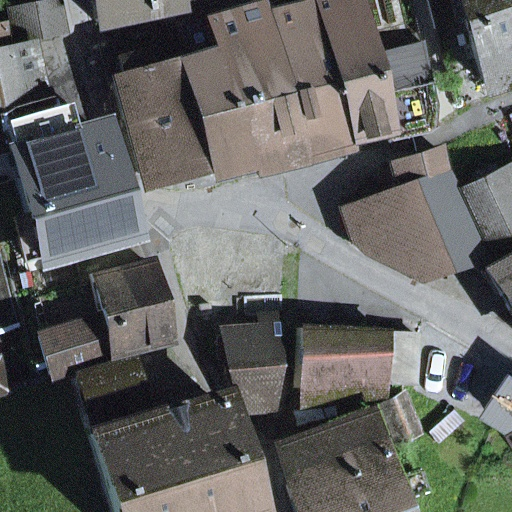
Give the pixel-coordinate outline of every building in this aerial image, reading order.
[(175,8),(174,1),(173,0),(91,0),(95,23),(175,8)] [(342,142),(386,134),(371,57),(353,0),(331,0),(306,6),(259,18),(296,147),(299,150),(342,142)] [(464,23),(482,86),(511,75),(511,32),(501,0),(433,0),(428,2),(436,31),(464,23)] [(511,0),(501,0),(511,32),(511,0)] [(11,11),(17,39),(59,31),(53,1),(11,11)] [(226,135),(234,164),(296,147),(259,18),(256,4),(200,18),(181,26),(192,58),(197,57),(200,61),(229,102),(237,132),(226,135)] [(0,68),(25,63),(20,43),(4,48),(0,33),(0,68)] [(424,43),(371,57),(386,134),(426,125),(427,130),(431,128),(433,108),(424,43)] [(200,61),(197,57),(192,58),(193,61),(181,66),(179,62),(152,69),(146,51),(116,60),(121,80),(110,84),(139,185),(163,178),(165,182),(234,164),(226,135),(237,132),(229,102),(200,61)] [(0,183),(14,178),(14,176),(13,172),(1,123),(42,113),(41,108),(37,84),(31,86),(25,63),(0,68),(0,183)] [(1,123),(13,172),(48,161),(60,157),(53,138),(71,132),(62,102),(41,108),(42,113),(1,123)] [(78,249),(123,237),(92,125),(71,132),(53,138),(60,157),(48,161),(60,203),(65,201),(78,249)] [(437,150),(390,166),(398,191),(446,173),(437,150)] [(48,161),(13,172),(14,176),(14,178),(40,258),(78,249),(65,201),(60,203),(48,161)] [(511,169),(460,196),(486,250),(511,234),(511,169)] [(428,235),(422,220),(460,205),(446,173),(398,191),(341,212),(352,244),(363,254),(380,263),(376,254),(428,235)] [(428,235),(441,269),(480,255),(460,205),(422,220),(428,235)] [(380,263),(411,280),(441,269),(428,235),(376,254),(380,263)] [(0,332),(21,325),(0,239),(0,332)] [(178,249),(191,300),(219,297),(205,245),(178,249)] [(511,254),(485,270),(511,313),(511,254)] [(100,320),(110,357),(165,343),(145,262),(89,276),(100,320)] [(110,357),(100,320),(34,338),(44,376),(66,370),(67,373),(111,361),(110,357)] [(228,334),(225,376),(275,369),(279,329),(228,334)] [(296,329),(292,389),(379,377),(382,376),(385,335),(296,329)] [(379,386),(414,386),(416,336),(385,335),(382,376),(379,377),(379,386)] [(110,425),(144,412),(128,356),(111,361),(67,373),(86,431),(110,425)] [(0,393),(9,391),(0,362),(0,393)] [(238,412),(269,408),(275,369),(225,376),(238,412)] [(379,407),(404,442),(419,434),(402,394),(379,407)] [(511,399),(498,420),(511,429),(511,399)] [(182,401),(144,412),(110,425),(111,430),(87,436),(111,511),(247,511),(214,400),(184,409),(182,401)] [(387,511),(400,507),(398,499),(392,482),(369,411),(278,444),(286,488),(294,511),(387,511)] [(392,482),(398,499),(420,492),(415,474),(392,482)]
